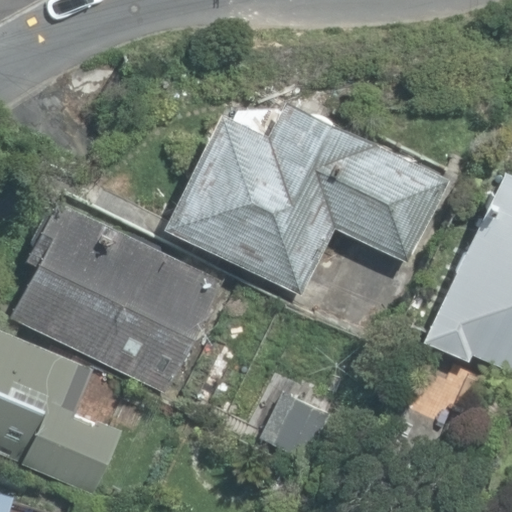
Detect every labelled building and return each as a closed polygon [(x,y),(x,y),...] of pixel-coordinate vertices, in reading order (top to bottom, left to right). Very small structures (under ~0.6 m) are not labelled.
[(409,72),(411,109),(478,103),(475,67),(409,72)] [(162,208),(301,276),(334,210),(407,246),(449,161),(284,80),(266,115),(219,92),(162,208)] [(466,342),(511,362),(511,159),(495,152),(416,327),(463,348),(466,342)] [(10,314),(164,390),(220,277),(56,197),(50,210),(44,207),(29,238),(34,241),(25,260),(34,264),(10,314)] [(0,452),(92,493),(121,426),(95,415),(92,421),(73,412),(76,406),(63,400),(80,359),(0,324),(0,452)] [(309,463),(332,414),(275,387),(252,436),(309,463)] [(6,511),(12,492),(0,487),(0,511),(6,511)]
